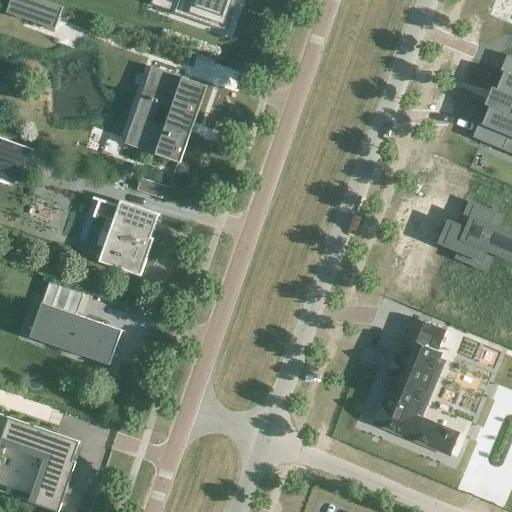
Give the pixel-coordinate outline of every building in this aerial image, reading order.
[(63,7),(41,0),(10,0),(6,13),(55,30),(63,7)] [(180,0),(179,5),(200,12),(198,17),(220,25),(228,0),(180,0)] [(482,122),(475,139),(506,151),(511,137),(511,57),(509,56),(502,73),(505,75),(499,90),(493,88),(486,105),(492,108),(485,123),(482,122)] [(207,86),(151,67),(125,144),(180,163),(190,135),(179,131),(183,119),(194,123),(207,86)] [(0,138),(0,165),(18,171),(26,147),(0,138)] [(140,179),(136,190),(161,199),(165,187),(140,179)] [(96,214),(114,220),(118,221),(108,250),(104,249),(99,262),(141,276),(154,239),(149,237),(157,215),(159,216),(159,214),(143,208),(141,214),(131,210),(94,197),(93,199),(99,201),(93,217),(95,218),(96,214)] [(451,223),(442,244),(460,252),(458,258),(482,268),(489,251),(511,260),(511,234),(492,226),(496,216),(497,216),(498,215),(473,204),(463,228),(451,223)] [(42,303),(36,322),(30,337),(110,365),(122,331),(42,303)] [(382,403),(373,422),(451,455),(459,435),(413,416),(431,374),(437,377),(444,362),(437,359),(440,352),(437,351),(438,347),(440,347),(446,332),(431,326),(432,325),(417,319),(408,339),(406,338),(398,357),(395,356),(387,374),(391,375),(383,394),(389,397),(386,405),(382,403)] [(0,414),(0,445),(2,439),(51,456),(34,505),(55,511),(59,511),(76,462),(73,461),(80,442),(0,414)]
